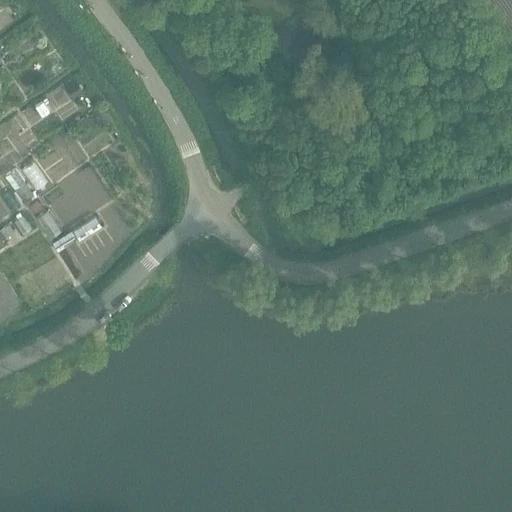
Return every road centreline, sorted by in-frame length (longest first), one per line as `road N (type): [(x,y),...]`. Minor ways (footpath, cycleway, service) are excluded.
road 1 (unclassified): [(211,220),(274,267),(332,274),(511,212)]
road 2 (unclassified): [(0,370),(79,330),(183,230),(211,220)]
road 3 (unclassified): [(211,220),(197,160),(163,85),(101,0)]
